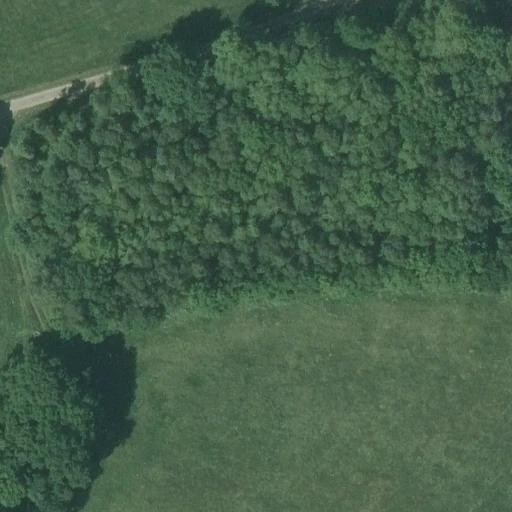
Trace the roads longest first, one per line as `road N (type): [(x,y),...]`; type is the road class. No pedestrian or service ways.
road 1 (track): [(0,106),(229,43),(342,0)]
road 2 (track): [(56,348),(4,184),(0,125)]
